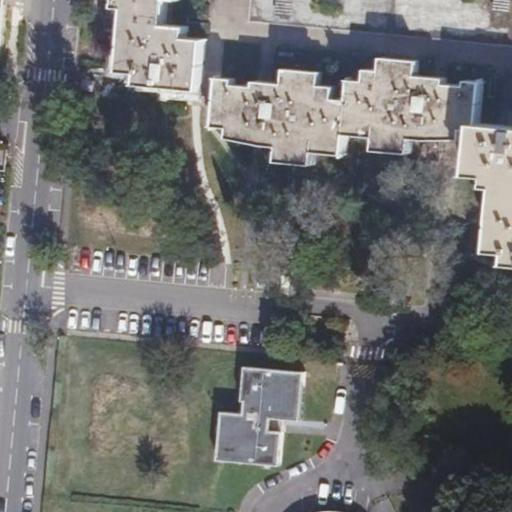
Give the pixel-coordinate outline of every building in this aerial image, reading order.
[(113,0),(113,8),(123,8),(163,12),(163,0),(113,0)] [(290,0),(285,0),(272,0),(271,16),(288,17),(290,0)] [(508,0),(490,0),(490,14),(507,15),(508,0)] [(132,73),(131,86),(152,88),(196,92),(201,44),(180,41),(182,27),(162,25),(163,12),(123,8),(118,55),(116,72),(132,73)] [(210,128),(223,129),(222,141),(252,143),(275,145),(273,159),(313,162),(313,152),(347,154),(349,135),(372,137),(371,149),(410,152),(411,137),(465,142),(466,130),(476,131),(478,112),(481,77),(466,76),(466,81),(445,79),(446,73),(420,70),(421,55),(379,51),(378,65),(366,64),(365,77),(350,76),(348,99),(330,97),(332,84),(319,83),(320,68),(281,64),(280,79),(273,79),(254,77),(254,83),(235,81),(236,74),(214,72),(210,128)] [(496,191),(491,245),(509,247),(508,259),(511,259),(511,115),(478,112),(476,131),(472,173),(486,175),(484,190),(496,191)] [(236,406),(236,414),(218,413),(214,461),(270,466),(273,437),(261,436),(262,419),(288,421),(292,375),(236,370),(233,405),(236,406)]
